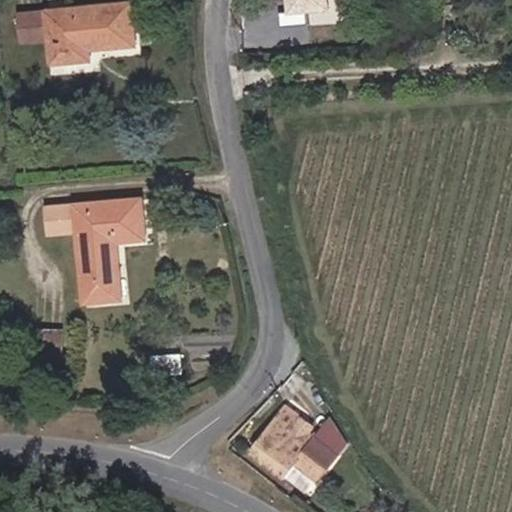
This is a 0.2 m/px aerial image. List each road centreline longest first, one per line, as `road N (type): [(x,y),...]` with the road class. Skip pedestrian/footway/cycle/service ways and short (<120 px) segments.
road 1 (residential): [(229,0),(225,59),(267,257),(273,327),(260,376),(171,458),(162,477)]
road 2 (unknown): [(511,52),(225,59)]
road 3 (tertiary): [(0,450),(65,454),(162,477)]
